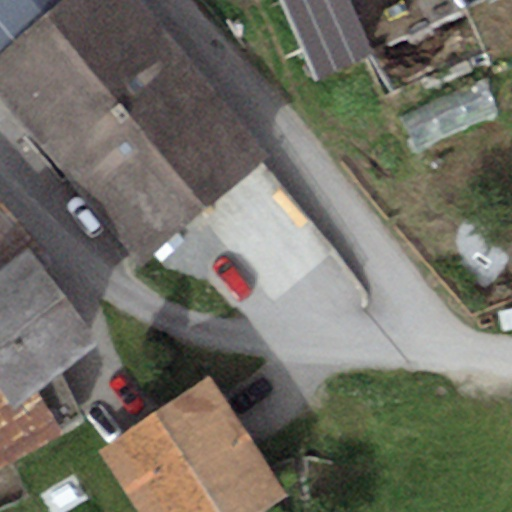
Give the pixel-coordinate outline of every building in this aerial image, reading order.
[(129,0),(85,0),(0,70),(0,103),(143,276),(271,171),(129,0)] [(0,223),(0,279),(27,260),(0,223)] [(43,258),(0,288),(0,378),(24,411),(44,396),(110,349),(43,258)] [(0,378),(0,476),(67,442),(44,396),(24,411),(0,378)] [(217,390),(104,461),(136,511),(287,511),(292,509),(217,390)]
